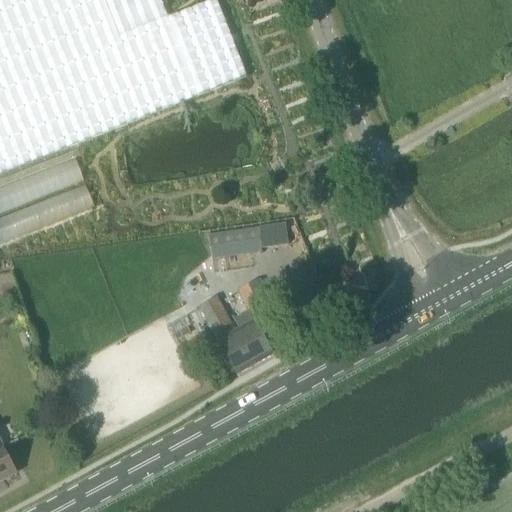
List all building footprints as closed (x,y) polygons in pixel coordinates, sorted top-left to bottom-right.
[(159,0),(0,0),(0,175),(246,78),(215,0),(167,19),(166,16),(159,0)] [(0,186),(0,243),(93,209),(82,181),(84,181),(76,159),(0,186)] [(242,231),(246,256),(262,253),(258,228),(242,231)] [(237,292),(238,294),(250,317),(273,305),(260,281),(237,292)] [(218,343),(220,342),(222,344),(220,345),(238,376),(273,356),(255,323),(236,334),(217,298),(199,308),(218,343)] [(0,483),(16,474),(0,445),(0,483)]
